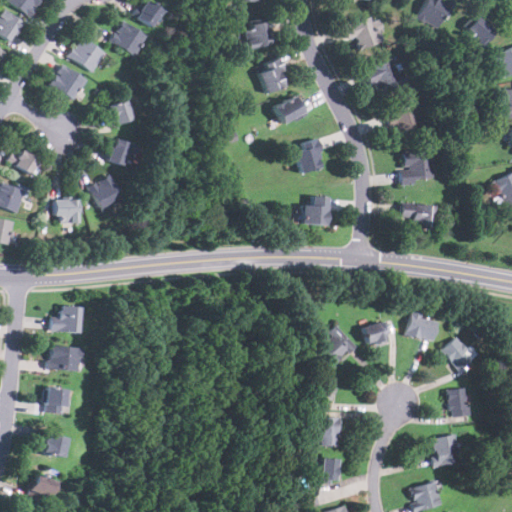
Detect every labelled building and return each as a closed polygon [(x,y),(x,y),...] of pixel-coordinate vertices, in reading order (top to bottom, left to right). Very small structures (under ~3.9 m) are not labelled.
[(28,17),(39,0),(3,0),(3,1),(28,17)] [(159,10),(144,0),(132,16),(147,27),(159,10)] [(422,0),(414,18),(438,29),(451,1),(448,0),(422,0)] [(19,22),(0,8),(0,36),(7,41),(19,22)] [(478,48),(493,31),(473,14),(458,32),(478,48)] [(372,15),(339,25),(344,40),(353,38),(356,50),(381,42),(372,15)] [(107,41),(131,55),(143,35),(119,21),(107,41)] [(246,49),(270,42),(265,21),(240,27),(246,49)] [(102,52),(78,37),(65,56),(89,72),(102,52)] [(511,74),(511,46),(491,57),(503,79),(511,74)] [(287,83),(275,57),(253,67),(265,93),(287,83)] [(362,71),(375,97),(403,83),(391,57),(362,71)] [(46,84),(70,99),(83,79),(58,64),(46,84)] [(496,117),(511,117),(511,88),(496,88),(496,117)] [(303,113),(294,95),(271,106),(280,124),(303,113)] [(102,106),(108,125),(130,118),(123,99),(102,106)] [(392,139),(420,132),(413,104),(385,111),(392,139)] [(125,167),(134,146),(111,137),(103,158),(125,167)] [(292,145),(300,173),(322,166),(313,138),(292,145)] [(9,156),(5,161),(26,174),(36,159),(19,148),(13,158),(9,156)] [(397,151),(398,183),(431,181),(429,149),(397,151)] [(511,169),(489,181),(501,207),(511,201),(511,169)] [(84,187),(99,211),(120,199),(105,175),(84,187)] [(0,207),(15,212),(21,189),(0,183),(0,207)] [(301,205),(301,225),(326,225),(326,196),(308,196),(308,205),(301,205)] [(76,223),(76,199),(51,199),(51,223),(76,223)] [(432,228),(432,204),(397,204),(397,218),(408,218),(408,228),(432,228)] [(0,242),(6,244),(10,220),(0,218),(0,242)] [(48,316),(47,331),(76,333),(77,306),(58,305),(57,317),(48,316)] [(436,319),(408,312),(402,333),(430,341),(436,319)] [(360,326),(366,346),(386,340),(380,320),(360,326)] [(313,344),(328,365),(352,348),(337,327),(313,344)] [(471,359),(453,337),(438,349),(456,371),(471,359)] [(78,349),(48,343),(43,367),(74,373),(78,349)] [(310,399),(326,404),(333,380),(317,376),(310,399)] [(68,390),(43,387),(40,411),(66,414),(68,390)] [(467,414),(463,387),(444,389),(448,416),(467,414)] [(337,416),(317,416),(317,446),(337,446),(337,416)] [(38,453),(59,457),(62,437),(42,433),(38,453)] [(428,437),(431,465),(456,463),(453,435),(428,437)] [(336,458),(319,458),(319,483),(336,483),(336,458)] [(53,482),(33,474),(23,498),(43,506),(53,482)] [(411,511),(439,504),(432,481),(405,488),(411,511)]
